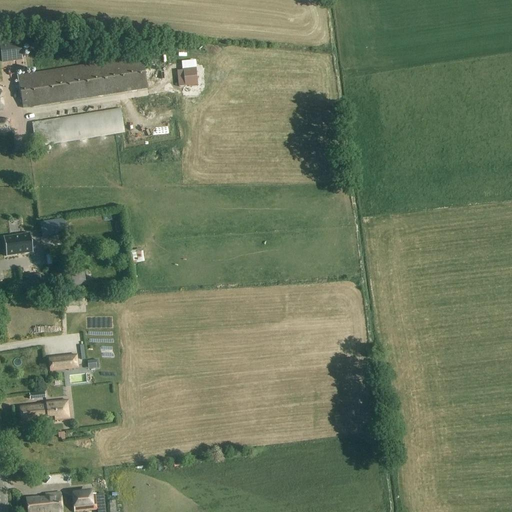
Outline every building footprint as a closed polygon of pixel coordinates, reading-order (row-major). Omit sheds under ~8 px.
[(0,55),(1,63),(21,60),(18,38),(0,41),(0,55)] [(22,109),(147,89),(142,56),(17,76),(22,109)] [(35,147),(124,133),(120,109),(31,123),(35,147)] [(0,134),(11,133),(9,119),(0,120),(0,134)] [(41,239),(65,235),(63,219),(39,222),(41,239)] [(30,236),(3,240),(6,259),(33,255),(30,236)] [(30,276),(22,277),(24,290),(32,289),(41,288),(40,275),(30,276)] [(99,346),(99,356),(109,355),(109,346),(99,346)] [(78,369),(77,355),(48,358),(50,372),(78,369)] [(67,421),(65,402),(43,404),(43,405),(17,408),(18,423),(52,420),(52,422),(67,421)] [(91,494),(91,490),(71,493),(73,511),(75,511),(96,510),(94,494),(91,494)] [(60,511),(59,494),(44,495),(45,499),(25,501),(25,511),(60,511)]
